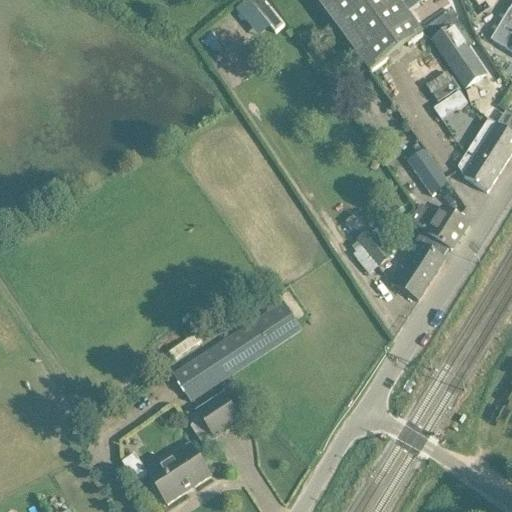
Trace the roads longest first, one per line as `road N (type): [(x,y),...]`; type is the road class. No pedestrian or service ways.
road 1 (residential): [(365,409),(511,188)]
road 2 (unclassified): [(511,504),(365,409)]
road 3 (unclassified): [(299,511),(365,409)]
